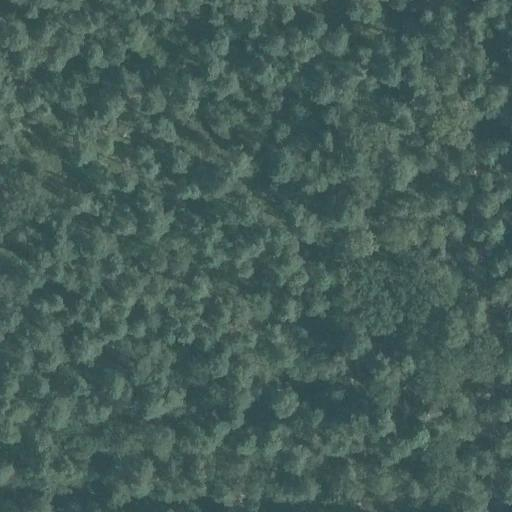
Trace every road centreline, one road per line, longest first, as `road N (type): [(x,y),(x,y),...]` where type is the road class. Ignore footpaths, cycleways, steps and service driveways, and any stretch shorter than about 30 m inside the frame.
road 1 (track): [(460,0),(493,507)]
road 2 (track): [(493,507),(0,483)]
